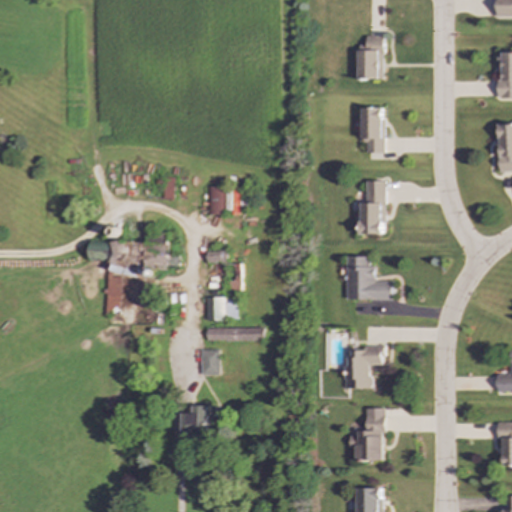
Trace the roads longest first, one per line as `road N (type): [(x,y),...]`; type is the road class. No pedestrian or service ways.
road 1 (residential): [(485,260),(458,227),(443,181),(441,0)]
road 2 (residential): [(444,486),(446,336),(485,260)]
